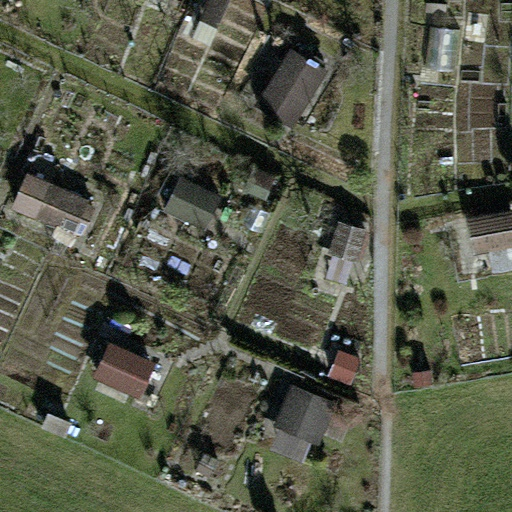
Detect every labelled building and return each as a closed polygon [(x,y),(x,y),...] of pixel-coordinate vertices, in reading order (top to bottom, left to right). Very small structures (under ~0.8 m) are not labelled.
[(228,0),(207,0),(199,19),(217,27),(228,0)] [(297,51),(289,46),(254,104),(293,128),(329,70),(316,62),(318,58),(299,47),(297,51)] [(81,236),(94,200),(28,177),(16,213),(81,236)] [(364,225),(340,220),(333,250),(357,256),(364,225)] [(112,346),(100,385),(145,399),(157,359),(112,346)] [(269,445),(298,461),(329,407),(301,390),(269,445)]
